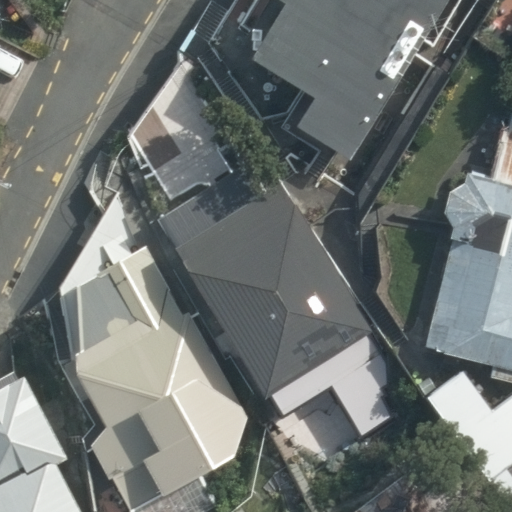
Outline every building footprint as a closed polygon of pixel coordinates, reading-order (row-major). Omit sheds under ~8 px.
[(292,126),(347,160),(445,0),(253,0),(274,13),(246,58),(309,97),(292,126)] [(0,118),(27,122),(34,61),(0,56),(0,118)] [(446,348),(511,364),(511,152),(510,152),(506,168),(511,170),(510,178),(489,173),(487,182),(471,192),(471,195),(466,212),(473,228),(471,238),(474,239),(446,348)] [(383,375),(416,431),(460,405),(324,174),(308,183),(292,156),(202,209),(308,389),(314,385),(327,408),(383,375)] [(143,476),(161,511),(243,511),(272,498),(280,479),(270,459),(297,445),(247,346),(231,354),(196,285),(174,296),(182,284),(157,249),(121,307),(144,341),(149,334),(154,344),(131,356),(135,400),(167,464),(143,476)] [(462,414),(511,480),(511,405),(498,386),(462,414)] [(128,511),(118,493),(129,487),(85,406),(12,446),(41,499),(15,511),(128,511)]
